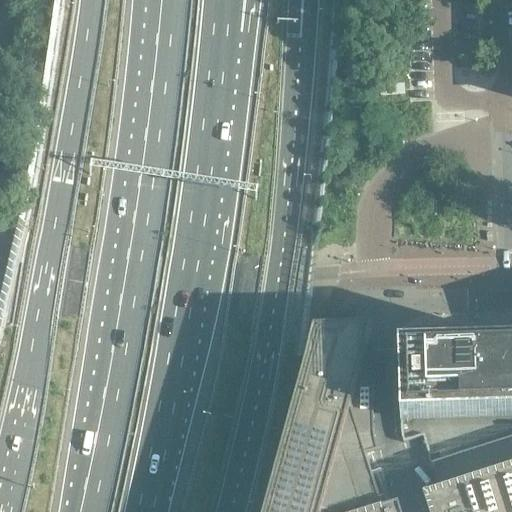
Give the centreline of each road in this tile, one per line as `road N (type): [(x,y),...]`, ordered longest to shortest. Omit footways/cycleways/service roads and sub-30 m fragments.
road 1 (motorway): [(166,0),(146,179),(85,511)]
road 2 (motorway): [(230,511),(286,240),(301,0)]
road 3 (motorway): [(90,0),(61,211),(0,506)]
road 4 (motorway): [(143,511),(196,230),(221,33)]
road 5 (residential): [(511,253),(497,0)]
road 6 (residential): [(350,339),(360,305),(372,297),(511,291)]
